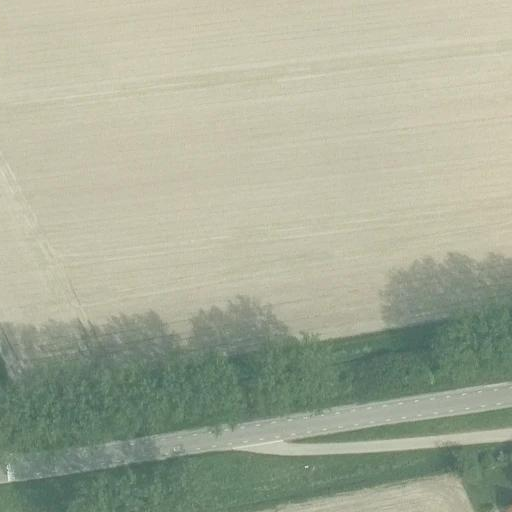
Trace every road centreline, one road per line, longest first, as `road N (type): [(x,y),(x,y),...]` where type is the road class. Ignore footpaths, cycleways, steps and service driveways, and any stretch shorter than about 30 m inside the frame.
road 1 (tertiary): [(511,397),(0,471)]
road 2 (track): [(238,436),(292,450),(511,438)]
